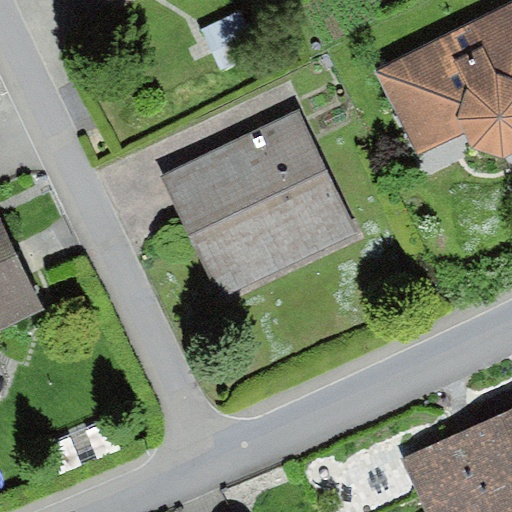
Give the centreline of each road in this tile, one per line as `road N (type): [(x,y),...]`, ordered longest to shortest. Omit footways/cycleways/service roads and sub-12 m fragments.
road 1 (residential): [(214,465),(0,22)]
road 2 (residential): [(214,465),(511,325)]
